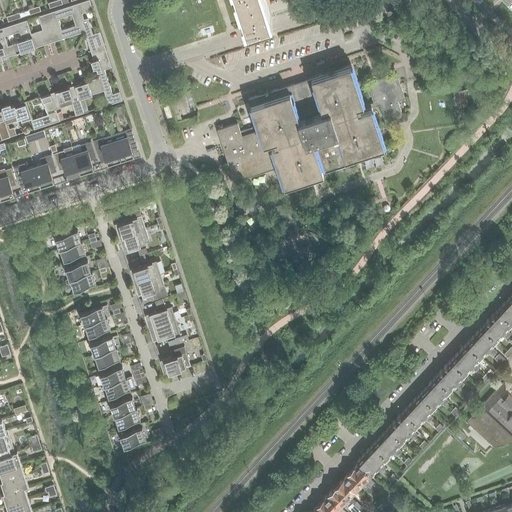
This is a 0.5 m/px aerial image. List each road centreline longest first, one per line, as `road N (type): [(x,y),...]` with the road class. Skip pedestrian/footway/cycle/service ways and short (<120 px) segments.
road 1 (residential): [(291,511),(511,276)]
road 2 (residential): [(134,70),(349,3),(361,36)]
road 3 (residential): [(93,190),(168,426)]
road 4 (residential): [(134,70),(159,160),(93,190)]
